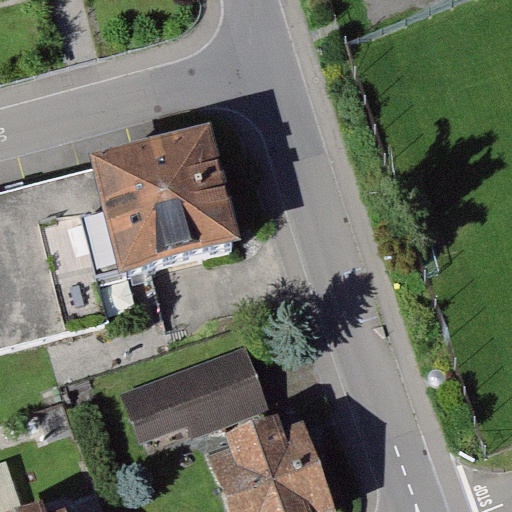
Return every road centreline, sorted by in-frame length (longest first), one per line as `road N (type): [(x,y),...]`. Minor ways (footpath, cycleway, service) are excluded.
road 1 (residential): [(416,511),(270,62)]
road 2 (residential): [(0,135),(270,62)]
